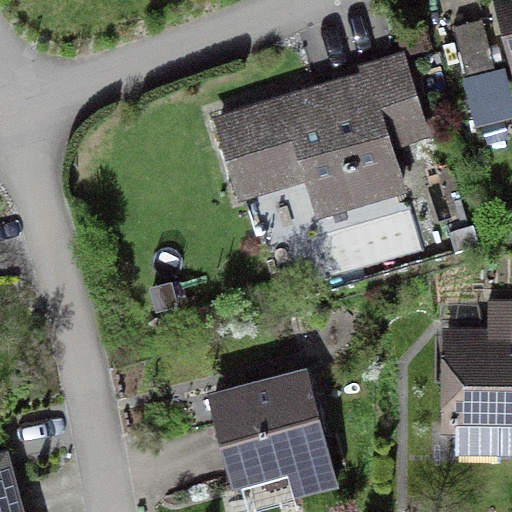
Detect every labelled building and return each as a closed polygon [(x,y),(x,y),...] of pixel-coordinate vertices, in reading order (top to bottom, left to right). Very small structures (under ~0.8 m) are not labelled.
[(511,0),(494,0),(511,63),(511,0)] [(503,118),(511,115),(511,93),(505,66),(495,69),(482,17),(454,24),(467,75),(463,76),(475,125),(480,123),(485,140),(507,135),(503,118)] [(395,142),(429,132),(406,52),(431,45),(425,21),(398,29),(403,46),(358,59),(361,68),(212,110),(237,197),(304,179),(314,214),(408,188),(395,142)] [(150,281),(156,304),(179,298),(173,276),(150,281)] [(454,450),(511,450),(511,296),(488,297),(488,322),(442,321),(440,429),(455,429),(454,450)] [(308,360),(207,386),(232,483),(242,480),(249,511),(274,511),(298,506),(295,492),(339,481),(308,360)] [(0,444),(0,511),(27,511),(8,442),(0,444)]
